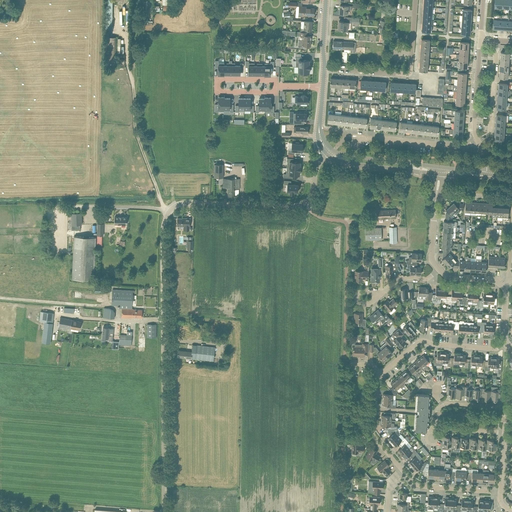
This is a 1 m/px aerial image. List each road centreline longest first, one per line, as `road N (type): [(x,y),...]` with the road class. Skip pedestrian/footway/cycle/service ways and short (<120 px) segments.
road 1 (track): [(168,212),(135,128),(135,0)]
road 2 (tertiary): [(163,511),(162,320)]
road 3 (residential): [(506,408),(446,403),(437,410),(444,427),(504,432)]
road 4 (residential): [(378,376),(422,340),(495,349),(504,342)]
road 5 (tertiary): [(168,212),(182,203),(306,204)]
road 6 (residential): [(352,136),(463,147),(477,140)]
road 7 (residential): [(275,86),(216,84),(275,83)]
